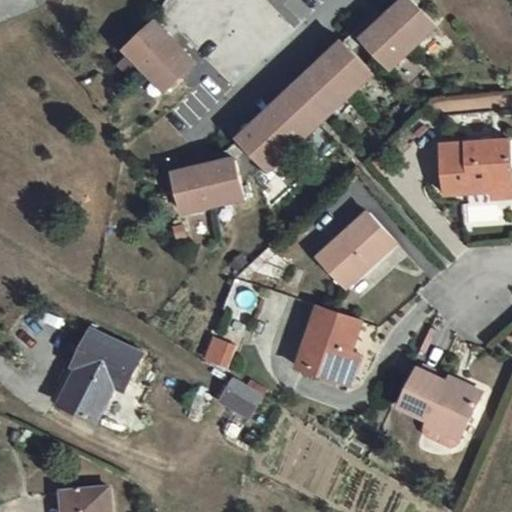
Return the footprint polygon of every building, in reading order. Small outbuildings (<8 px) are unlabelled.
[(408,0),(372,0),(348,25),(376,51),(418,8),(408,0)] [(135,3),(109,29),(152,70),(171,49),(168,36),(135,3)] [(326,24),(289,61),(321,89),(357,53),(326,24)] [(303,108),(321,89),(289,61),(271,79),(303,108)] [(265,145),(303,108),(271,79),(234,116),(265,145)] [(503,108),(435,110),(436,153),(476,152),(479,158),(504,157),(503,108)] [(230,140),(174,165),(188,203),(246,178),(230,140)] [(358,188),(312,229),(337,259),(385,218),(358,188)] [(349,295),(311,283),(295,344),(331,354),(349,295)] [(109,320),(51,303),(41,335),(48,338),(35,379),(78,392),(90,353),(98,355),(109,320)] [(206,361),(230,369),(239,344),(215,336),(206,361)] [(442,364),(402,349),(386,384),(429,404),(431,399),(449,406),(467,369),(444,360),(442,364)] [(235,376),(219,402),(250,421),(266,395),(235,376)] [(373,442),(378,429),(361,422),(356,434),(373,442)] [(53,511),(98,511),(94,475),(51,479),(53,511)]
